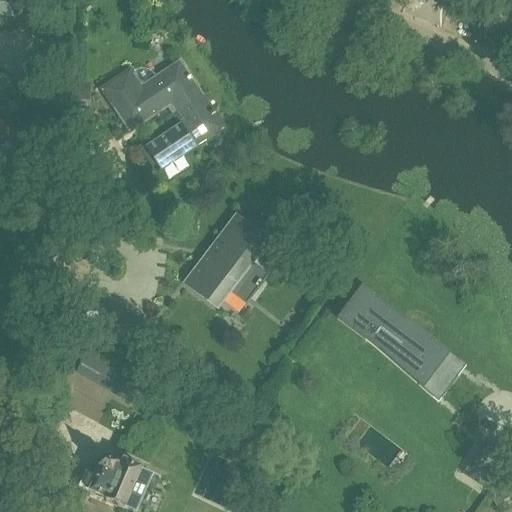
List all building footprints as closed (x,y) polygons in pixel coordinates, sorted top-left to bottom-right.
[(168,107),(174,115),(203,96),(180,62),(142,87),(131,71),(102,90),(130,132),(168,107)] [(77,100),(90,100),(90,84),(77,84),(77,100)] [(158,173),(162,170),(170,182),(190,168),(182,157),(224,129),(203,96),(174,115),(179,122),(147,144),(158,173)] [(0,146),(12,135),(0,122),(0,146)] [(88,214),(121,218),(124,191),(91,186),(88,214)] [(247,305),(269,276),(250,262),(265,242),(236,220),(210,253),(212,255),(190,285),(217,305),(228,291),(247,305)] [(362,287),(356,295),(338,319),(442,398),(458,377),(443,365),(451,354),(403,318),(399,324),(385,314),(390,308),(362,287)] [(149,324),(97,295),(82,323),(134,352),(149,324)] [(113,391),(129,400),(141,378),(125,369),(113,391)] [(449,423),(448,437),(483,438),(484,425),(449,423)] [(463,474),(487,490),(510,455),(486,439),(463,474)] [(125,510),(130,511),(138,511),(140,510),(144,511),(157,481),(153,479),(155,474),(143,469),(124,460),(121,467),(102,459),(98,470),(99,470),(96,477),(86,473),(80,488),(90,493),(89,494),(105,500),(105,502),(125,511),(125,510)]
